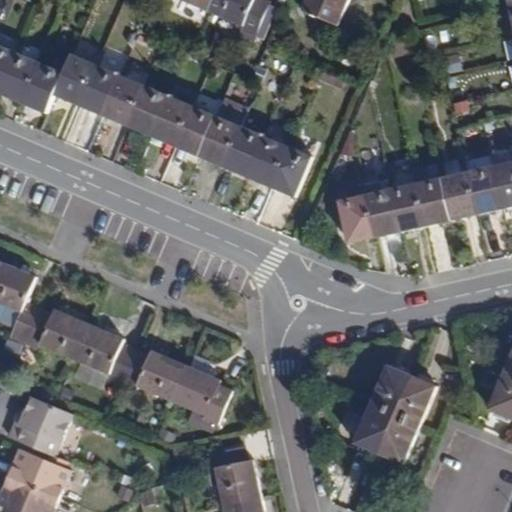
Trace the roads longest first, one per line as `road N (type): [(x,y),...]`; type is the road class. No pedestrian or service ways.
road 1 (residential): [(0,149),(269,265),(287,283)]
road 2 (residential): [(287,330),(277,374),(306,511)]
road 3 (residential): [(331,308),(393,313),(511,287)]
